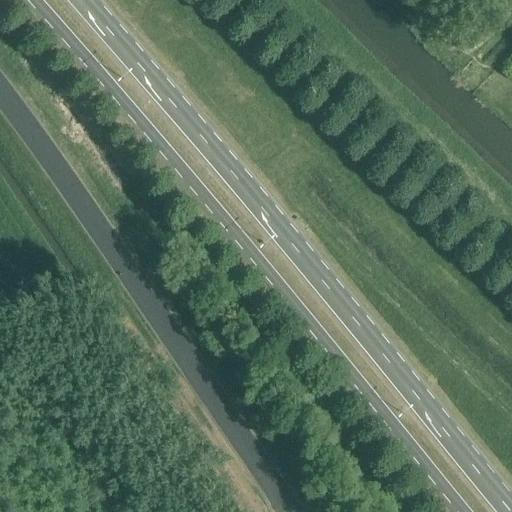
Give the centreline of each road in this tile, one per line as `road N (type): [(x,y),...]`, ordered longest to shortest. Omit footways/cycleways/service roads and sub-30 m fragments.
road 1 (primary): [(32,0),(463,511)]
road 2 (primary): [(510,511),(81,0)]
road 3 (unclassified): [(288,511),(0,92)]
